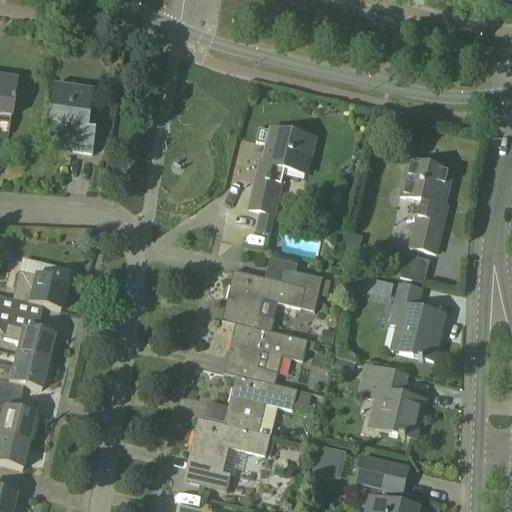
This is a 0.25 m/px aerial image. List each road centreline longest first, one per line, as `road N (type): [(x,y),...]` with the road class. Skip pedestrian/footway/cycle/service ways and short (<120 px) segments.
road 1 (residential): [(95,511),(131,253),(105,222),(84,215),(0,211)]
road 2 (tertiary): [(179,30),(420,95),(511,93)]
road 3 (tertiary): [(511,57),(458,48),(333,0)]
road 4 (tertiary): [(493,266),(478,453)]
